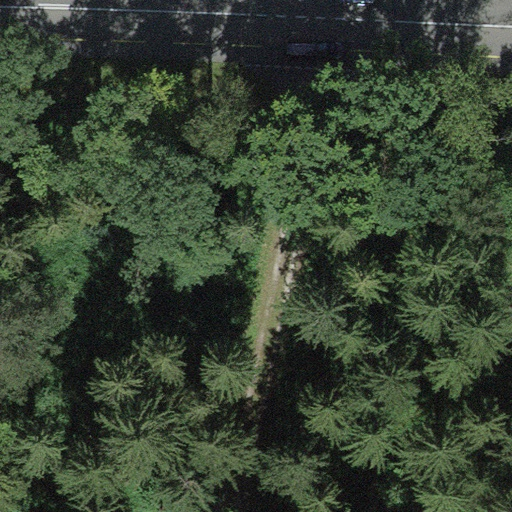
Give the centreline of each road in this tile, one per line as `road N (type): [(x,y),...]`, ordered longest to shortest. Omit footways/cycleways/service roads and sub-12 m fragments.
road 1 (track): [(293,0),(299,105),(274,323),(220,511)]
road 2 (primary): [(0,10),(511,25)]
